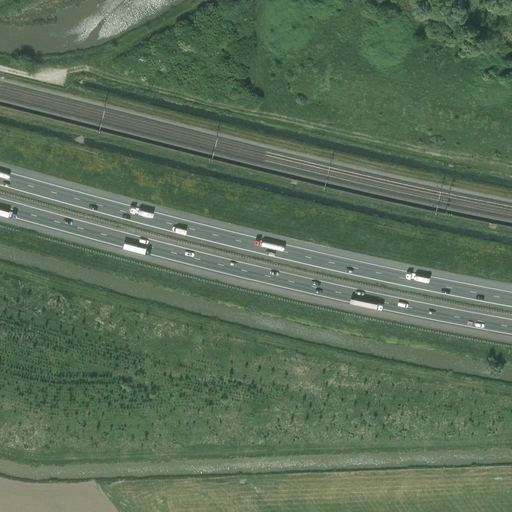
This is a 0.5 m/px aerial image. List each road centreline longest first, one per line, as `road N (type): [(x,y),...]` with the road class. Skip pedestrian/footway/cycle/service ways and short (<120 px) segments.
road 1 (motorway): [(0,205),(282,281),(511,325)]
road 2 (motorway): [(511,298),(289,252),(0,178)]
